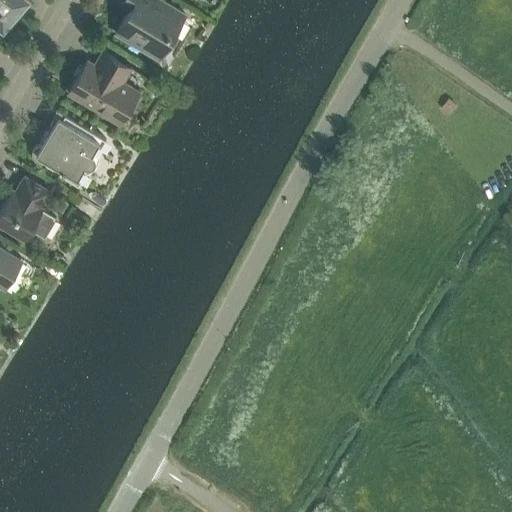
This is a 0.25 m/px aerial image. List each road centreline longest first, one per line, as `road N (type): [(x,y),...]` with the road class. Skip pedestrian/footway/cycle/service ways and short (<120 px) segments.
road 1 (residential): [(121,511),(401,0)]
road 2 (residential): [(0,120),(71,0)]
